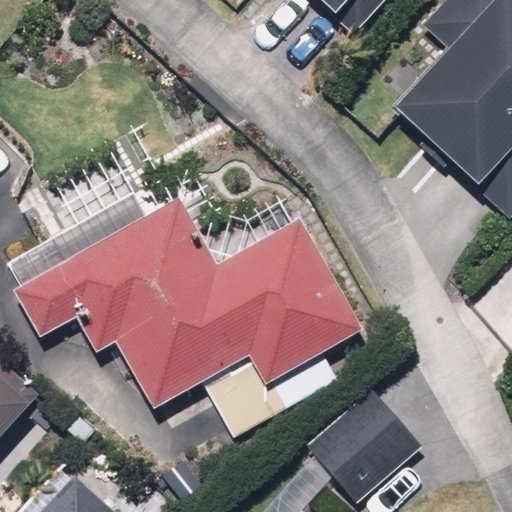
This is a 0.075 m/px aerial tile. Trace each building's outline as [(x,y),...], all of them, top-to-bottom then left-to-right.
[(317,0),(351,31),(380,0),(317,0)] [(511,6),(508,11),(497,0),(442,0),(413,32),(436,54),(373,121),(461,205),(511,150),(511,6)] [(81,364),(104,352),(138,418),(162,405),(174,429),(208,411),(222,440),(334,383),(320,355),(352,339),(340,315),(295,228),(205,274),(172,210),(3,297),(28,347),(64,329),(81,364)] [(370,396),(298,448),(344,511),(416,460),(370,396)] [(0,433),(14,418),(0,405),(0,433)] [(37,511),(94,511),(64,484),(37,511)]
